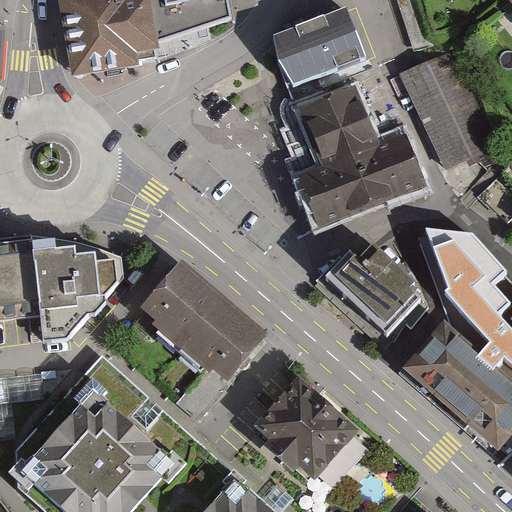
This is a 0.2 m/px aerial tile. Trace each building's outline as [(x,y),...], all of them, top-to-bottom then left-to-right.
[(221,0),(96,0),(96,3),(60,8),(71,78),(130,69),(128,58),(153,54),(226,27),(221,0)] [(362,60),(344,14),(275,41),(292,87),(362,60)] [(459,57),(411,75),(447,169),(496,151),(459,57)] [(304,178),(321,222),(419,183),(403,142),(374,153),(351,94),(299,114),(322,171),(304,178)] [(32,243),(41,313),(75,308),(74,298),(98,296),(116,283),(114,263),(94,265),(93,255),(72,257),(72,251),(55,253),(53,241),(32,243)] [(475,278),(453,241),(426,257),(448,294),(475,278)] [(0,317),(41,313),(32,243),(0,246),(0,317)] [(333,284),(326,292),(384,345),(419,307),(410,298),(414,293),(373,256),(359,271),(349,261),(330,281),(333,284)] [(222,306),(179,269),(144,311),(186,347),(222,306)] [(457,336),(445,326),(407,372),(497,446),(511,428),(511,319),(487,299),(457,336)] [(265,343),(222,306),(186,347),(210,367),(229,384),(265,343)] [(178,405),(198,421),(229,384),(210,367),(178,405)] [(353,432),(299,385),(259,431),(312,478),(353,432)] [(131,511),(169,470),(89,399),(20,477),(59,511),(131,511)] [(260,511),(231,486),(208,511),(260,511)]
